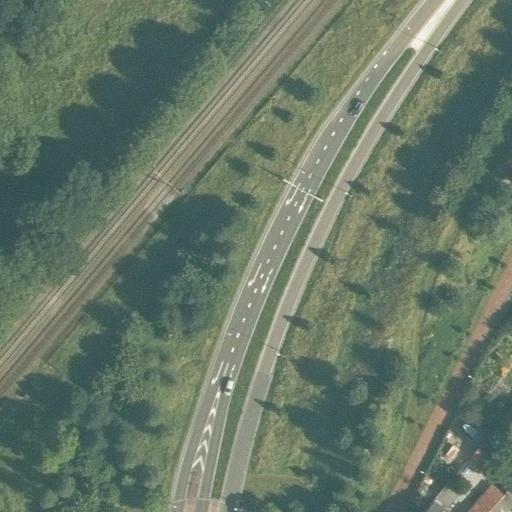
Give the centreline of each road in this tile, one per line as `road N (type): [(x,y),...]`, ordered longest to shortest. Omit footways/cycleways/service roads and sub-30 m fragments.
road 1 (secondary): [(228,511),(253,405),(298,281),(448,3)]
road 2 (secondary): [(448,3),(403,40),(337,128),(265,266),(205,435)]
